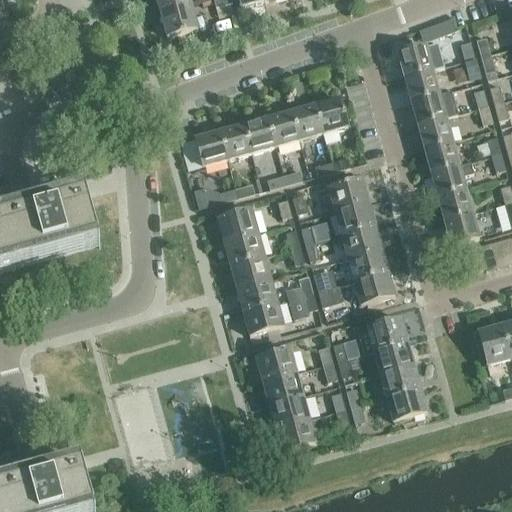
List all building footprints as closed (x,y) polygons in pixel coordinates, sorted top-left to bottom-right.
[(155,0),(161,18),(192,9),(189,0),(155,0)] [(230,0),(226,0),(214,3),(216,12),(232,7),(230,0)] [(265,5),(263,0),(237,0),(241,11),(265,5)] [(192,9),(161,18),(168,42),(198,33),(192,9)] [(476,44),(481,61),(491,58),(486,42),(476,44)] [(438,47),(426,50),(398,58),(405,82),(433,75),(433,74),(444,71),(438,47)] [(461,49),(465,65),(475,62),(471,47),(461,49)] [(491,58),(481,61),(486,77),(495,75),(491,58)] [(475,62),(465,65),(470,82),(480,79),(475,62)] [(405,82),(412,106),(440,99),(433,75),(405,82)] [(490,92),(494,109),(504,106),(500,90),(490,92)] [(478,113),(479,113),(488,110),(484,94),(474,97),(475,100),(458,105),(462,117),(478,113)] [(451,95),(440,99),(412,106),(418,130),(446,122),(446,123),(458,119),(451,95)] [(348,131),(340,103),(316,110),(323,138),(348,131)] [(504,106),(494,109),(499,125),(509,122),(504,106)] [(323,138),(316,110),(292,117),(300,145),(323,138)] [(488,110),(479,113),(483,130),(493,127),(488,110)] [(300,145),(292,117),(268,123),(276,151),(300,145)] [(418,130),(425,154),(453,146),(446,123),(446,122),(418,130)] [(276,151),(268,123),(244,130),(252,158),(276,151)] [(244,130),(220,136),(228,164),(252,158),(244,130)] [(228,164),(220,136),(196,143),(204,171),(228,164)] [(511,137),(503,140),(507,157),(511,155),(511,137)] [(487,145),(492,161),(502,158),(497,142),(487,145)] [(425,154),(431,178),(459,170),(453,146),(425,154)] [(502,158),(492,161),(496,177),(506,175),(502,158)] [(348,162),(332,167),(335,176),(350,172),(348,162)] [(335,176),(332,167),(315,171),(318,181),(335,176)] [(431,178),(438,202),(466,194),(459,170),(431,178)] [(300,175),(284,180),(287,190),(303,185),(300,175)] [(287,190),(284,180),(267,185),(270,194),(287,190)] [(329,193),(335,217),(369,207),(363,184),(329,193)] [(252,189),(236,193),(239,203),(255,198),(252,189)] [(501,193),(505,209),(511,207),(511,195),(510,190),(501,193)] [(239,203),(236,193),(220,198),(222,208),(239,203)] [(438,202),(445,226),(473,218),(466,194),(438,202)] [(292,203),(297,220),(307,217),(303,200),(292,203)] [(38,214),(0,224),(0,271),(98,244),(86,201),(57,209),(55,203),(56,203),(56,201),(35,207),(35,208),(36,208),(38,214)] [(278,207),(282,224),(292,221),(287,205),(278,207)] [(335,217),(342,240),(376,230),(369,207),(335,217)] [(218,224),(224,248),(258,238),(252,214),(218,224)] [(473,218),(445,226),(451,250),(479,242),(473,218)] [(342,240),(348,263),(382,253),(376,230),(342,240)] [(301,234),(306,250),(315,247),(311,231),(301,234)] [(286,238),(291,254),(300,251),(296,235),(286,238)] [(224,248),(231,271),(265,261),(258,238),(224,248)] [(511,241),(503,244),(510,269),(511,268),(511,241)] [(503,244),(491,247),(498,272),(510,269),(503,244)] [(315,247),(306,250),(310,266),(320,264),(315,247)] [(491,247),(479,251),(485,273),(486,275),(498,272),(491,247)] [(300,251),(291,254),(295,270),(305,268),(300,251)] [(485,273),(479,251),(465,255),(471,277),(485,273)] [(348,263),(355,286),(389,277),(382,253),(348,263)] [(231,271),(237,294),(271,284),(265,261),(231,271)] [(314,280),(319,296),(328,294),(324,277),(314,280)] [(389,277),(355,286),(361,310),(395,300),(389,277)] [(299,284),(304,300),(313,298),(309,281),(299,284)] [(237,294),(243,317),(278,307),(271,284),(237,294)] [(328,294),(319,296),(323,312),(333,310),(328,294)] [(313,298),(304,300),(308,316),(318,314),(313,298)] [(278,307),(243,317),(250,340),(284,331),(278,307)] [(364,359),(374,357),(408,347),(402,323),(376,330),(368,333),(367,333),(368,333),(359,336),(365,358),(364,358),(364,359)] [(366,325),(368,333),(376,330),(374,323),(366,325)] [(511,326),(502,329),(511,363),(511,326)] [(511,363),(502,329),(479,336),(488,370),(511,363)] [(408,347),(374,357),(380,379),(415,370),(408,347)] [(334,350),(338,366),(348,364),(343,348),(334,350)] [(319,354),(323,370),(333,368),(328,352),(319,354)] [(256,364),(263,387),(297,378),(290,354),(256,364)] [(348,364),(338,366),(343,383),(352,380),(348,364)] [(333,368),(323,370),(328,387),(337,385),(333,368)] [(380,379),(387,403),(421,393),(415,370),(380,379)] [(263,387),(269,410),(303,401),(297,378),(263,387)] [(511,402),(511,391),(503,394),(505,404),(511,402)] [(421,393),(387,403),(393,426),(428,417),(421,393)] [(346,396),(351,413),(361,410),(356,394),(346,396)] [(331,400),(336,417),(346,414),(341,398),(331,400)] [(269,410),(276,433),(310,424),(303,401),(269,410)] [(361,410),(351,413),(356,429),(365,426),(361,410)] [(346,414),(336,417),(340,433),(350,430),(346,414)] [(310,424),(276,433),(282,457),(316,447),(310,424)] [(32,478),(34,484),(0,493),(0,511),(93,511),(82,471),(52,479),(51,473),(52,473),(52,472),(30,478),(31,479),(32,478)]
